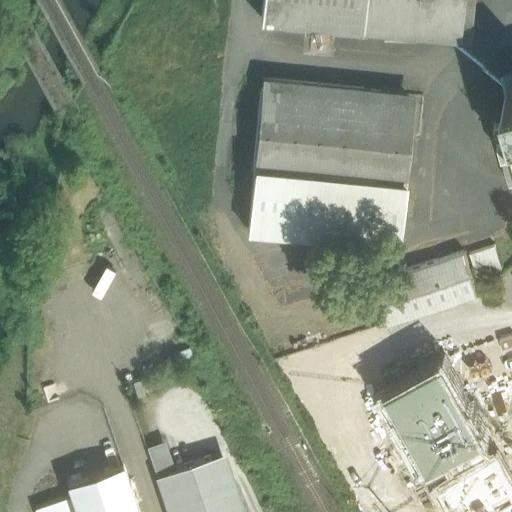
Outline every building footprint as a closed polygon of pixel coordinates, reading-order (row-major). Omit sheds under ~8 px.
[(364,0),(262,0),(261,17),(362,27),(364,0)] [(463,0),(364,0),(362,27),(460,37),(463,0)] [(414,101),(260,85),(252,167),(254,168),(406,182),(414,101)] [(511,119),(496,124),(511,182),(511,119)] [(406,182),(254,168),(248,228),(339,237),(341,223),(401,230),(406,182)] [(464,250),(365,283),(379,325),(478,293),(464,250)] [(469,426),(479,421),(438,345),(376,378),(417,454),(439,443),(469,426)] [(488,460),(469,426),(439,443),(458,477),(488,460)] [(225,499),(210,453),(155,471),(169,511),(246,511),(240,494),(225,499)] [(511,511),(511,481),(499,456),(488,460),(458,477),(440,487),(454,511),(511,511)] [(139,511),(121,458),(67,476),(78,511),(139,511)] [(78,511),(72,493),(35,505),(37,511),(78,511)]
